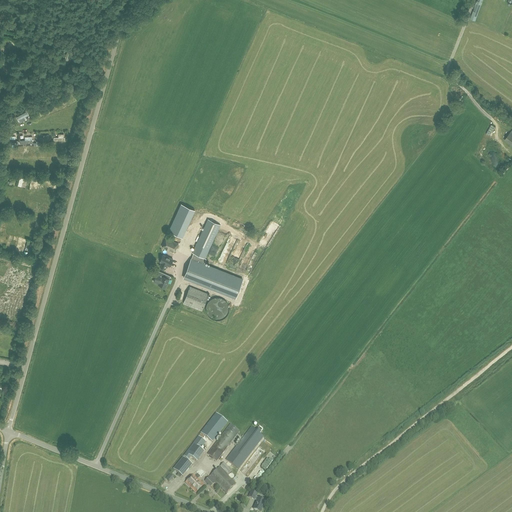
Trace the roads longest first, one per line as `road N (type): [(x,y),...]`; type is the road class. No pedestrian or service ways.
road 1 (unclassified): [(129,0),(8,432)]
road 2 (track): [(511,346),(340,484),(322,511)]
road 3 (unclassified): [(205,511),(8,432)]
road 4 (unknown): [(0,258),(36,260),(68,132)]
